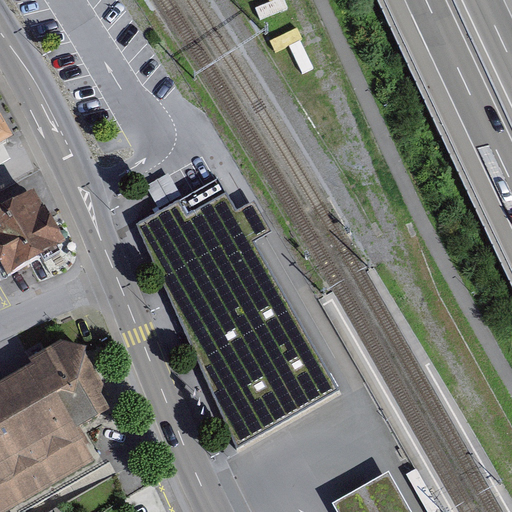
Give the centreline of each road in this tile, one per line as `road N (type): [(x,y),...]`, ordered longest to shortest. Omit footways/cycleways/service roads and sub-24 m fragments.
road 1 (primary): [(0,29),(65,150),(214,511)]
road 2 (motorway): [(430,0),(511,174)]
